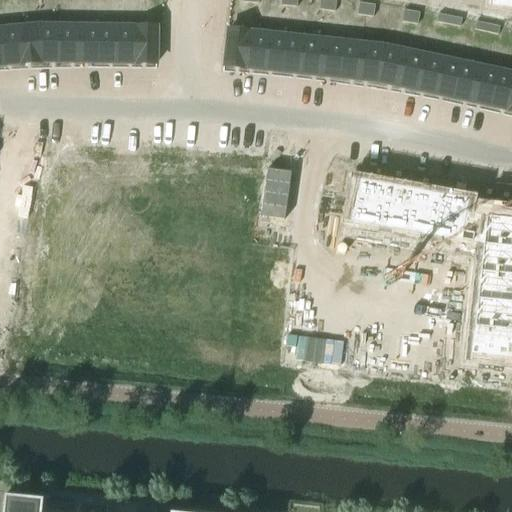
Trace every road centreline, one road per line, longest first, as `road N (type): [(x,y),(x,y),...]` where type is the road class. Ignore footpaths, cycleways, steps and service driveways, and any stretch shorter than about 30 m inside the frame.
road 1 (residential): [(193,113),(408,141),(511,165)]
road 2 (unknown): [(317,127),(313,233),(329,260),(371,288),(437,300)]
road 3 (residential): [(13,111),(193,113)]
